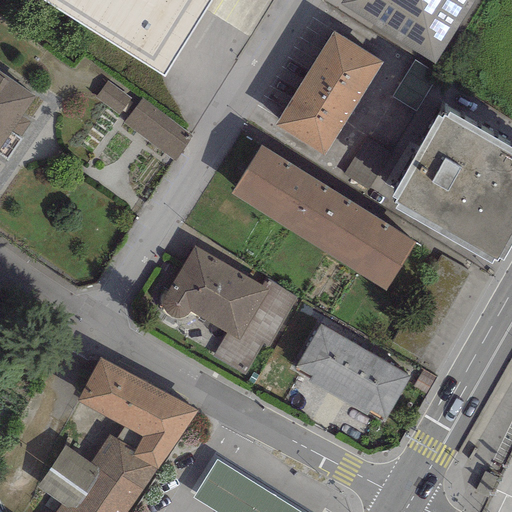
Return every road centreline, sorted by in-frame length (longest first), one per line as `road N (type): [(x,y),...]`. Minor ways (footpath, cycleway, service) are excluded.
road 1 (residential): [(92,333),(297,0)]
road 2 (residential): [(401,501),(92,333)]
road 3 (unknown): [(413,73),(377,138),(372,174),(511,262)]
road 4 (primary): [(401,501),(511,307)]
